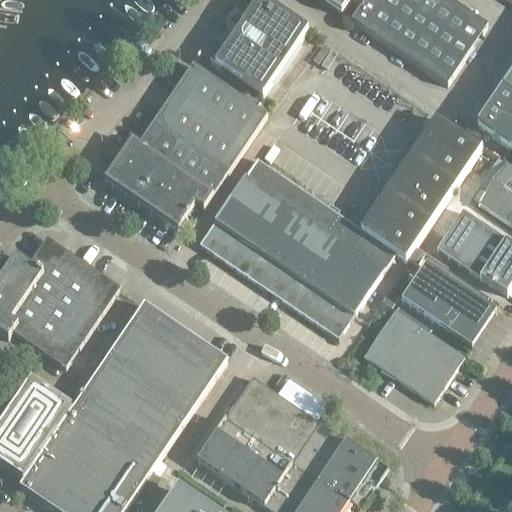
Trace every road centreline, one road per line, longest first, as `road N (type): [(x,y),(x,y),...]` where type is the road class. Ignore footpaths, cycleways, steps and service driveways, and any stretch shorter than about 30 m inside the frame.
road 1 (unclassified): [(448,463),(42,190)]
road 2 (unclassified): [(42,190),(217,0)]
